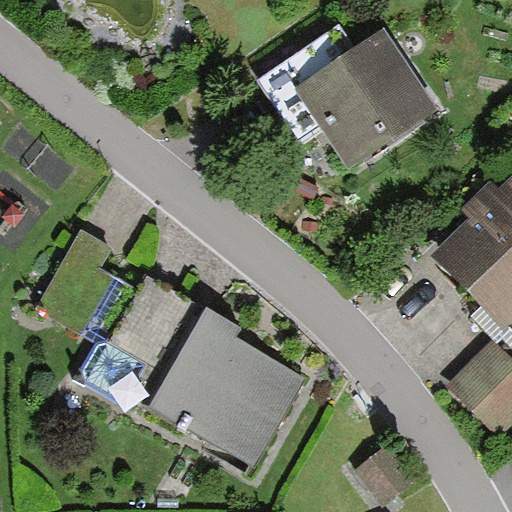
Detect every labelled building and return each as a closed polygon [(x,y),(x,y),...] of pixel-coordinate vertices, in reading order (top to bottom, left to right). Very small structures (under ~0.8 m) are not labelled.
[(340,28),(262,77),(300,137),(319,125),(347,168),(435,113),(383,31),(354,49),(340,28)] [(511,180),(503,189),(491,176),(459,206),(471,218),(431,256),(506,334),(510,330),(511,331),(511,180)] [(110,249),(81,232),(37,312),(85,338),(118,277),(100,268),(110,249)] [(149,277),(111,343),(167,375),(149,406),(253,466),(303,380),(232,339),(238,328),(149,277)] [(511,427),(511,360),(493,343),(448,390),(501,439),(511,427)] [(416,480),(390,445),(358,469),(384,503),(416,480)]
